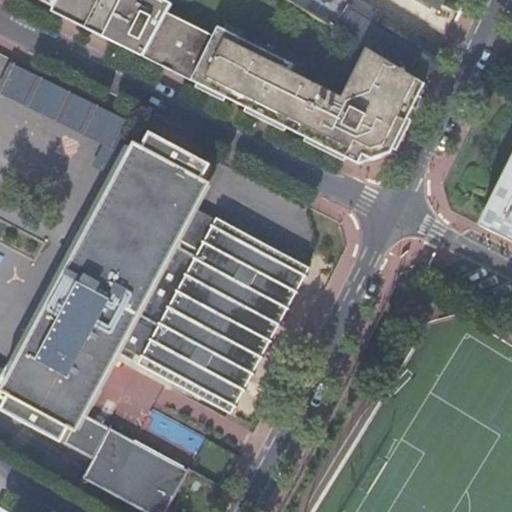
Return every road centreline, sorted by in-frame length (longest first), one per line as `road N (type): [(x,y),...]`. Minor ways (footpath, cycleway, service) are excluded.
road 1 (residential): [(0,21),(392,213)]
road 2 (tertiary): [(392,213),(240,511)]
road 3 (tertiary): [(494,0),(392,213)]
road 4 (residential): [(392,213),(511,271)]
